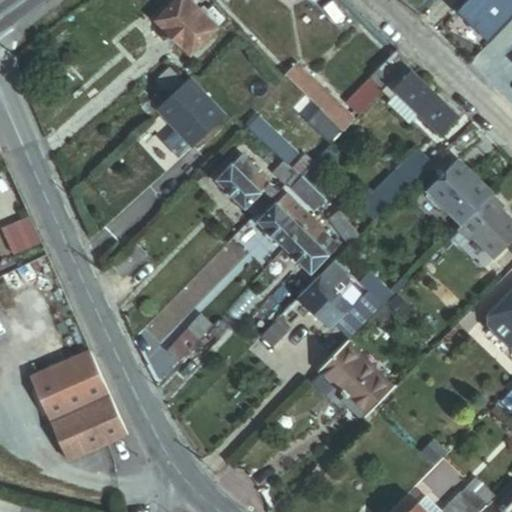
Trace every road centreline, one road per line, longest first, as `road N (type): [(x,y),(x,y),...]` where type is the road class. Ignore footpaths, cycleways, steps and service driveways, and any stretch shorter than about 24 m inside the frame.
road 1 (tertiary): [(165,451),(0,104)]
road 2 (residential): [(376,0),(511,130)]
